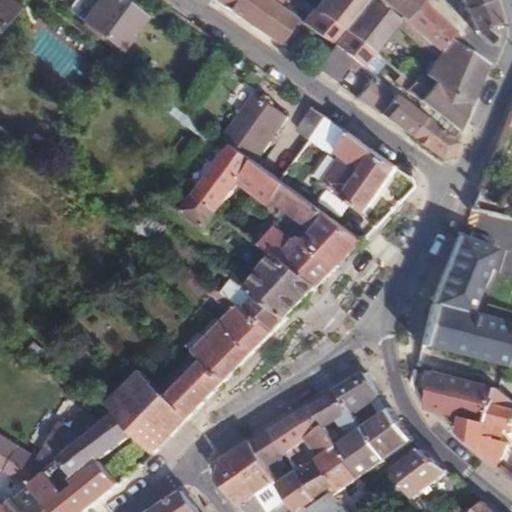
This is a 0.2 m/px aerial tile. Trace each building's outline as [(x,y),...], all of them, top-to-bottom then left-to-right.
[(0,0),(0,28),(16,11),(3,0),(0,0)] [(87,0),(77,14),(121,46),(144,15),(124,0),(87,0)] [(276,8),(265,0),(213,0),(212,2),(277,46),(295,22),(276,8)] [(265,0),(276,8),(282,0),(265,0)] [(321,0),(314,10),(341,31),(366,0),(321,0)] [(394,20),(369,0),(366,0),(341,31),(368,52),(375,43),(390,24),(394,20)] [(377,0),(397,16),(404,22),(421,2),(423,0),(377,0)] [(499,23),(492,0),(460,0),(474,33),(499,23)] [(456,33),(421,2),(404,22),(442,52),(450,40),(454,36),(456,33)] [(300,26),(370,79),(372,80),(385,64),(378,59),(368,52),(341,31),(314,10),(300,26)] [(394,20),(390,24),(436,59),(442,52),(404,22),(397,16),(394,20)] [(419,102),(459,132),(487,65),(456,44),(450,40),(433,85),(419,102)] [(375,43),(368,52),(378,59),(385,51),(375,43)] [(400,67),(396,72),(410,84),(417,75),(412,70),(409,74),(400,67)] [(404,91),(419,102),(433,85),(418,74),(417,75),(410,84),(404,91)] [(370,79),(355,99),(379,116),(393,96),(372,80),(370,79)] [(234,144),(255,160),(289,116),(255,91),(222,135),(234,144)] [(393,96),(379,116),(440,158),(449,156),(455,143),(393,96)] [(351,134),(318,110),(302,132),(335,155),(336,154),(351,134)] [(367,213),(398,167),(351,134),(336,154),(357,169),(345,185),(352,190),(346,199),(367,213)] [(245,177),(257,162),(255,160),(234,144),(195,194),(218,212),(223,216),(228,210),(222,206),(245,177)] [(267,187),(275,175),(257,162),(245,177),(273,197),(276,194),(267,187)] [(318,288),(364,242),(275,175),(267,187),(276,194),(273,197),(316,230),(307,241),(302,236),(291,239),(276,228),(262,245),(275,256),(318,288)] [(218,212),(195,194),(183,210),(206,227),(218,212)] [(138,211),(144,216),(149,211),(142,206),(138,211)] [(235,225),(262,245),(276,228),(249,207),(235,225)] [(487,224),(491,214),(470,209),(466,218),(487,224)] [(422,345),(511,366),(511,323),(471,313),(476,299),(483,301),(499,259),(493,256),(495,250),(459,235),(452,253),(433,301),(422,345)] [(287,319),(318,288),(275,256),(248,288),(257,295),(287,319)] [(196,272),(184,263),(176,275),(188,283),(196,272)] [(196,272),(188,283),(200,292),(208,281),(196,272)] [(208,281),(200,292),(207,297),(211,293),(215,287),(208,281)] [(254,353),(275,332),(245,309),(236,302),(215,287),(211,293),(233,310),(220,323),(254,353)] [(248,288),(236,302),(245,309),(257,295),(248,288)] [(275,332),(287,319),(257,295),(245,309),(275,332)] [(225,382),(254,353),(220,323),(205,340),(193,352),(203,362),(225,382)] [(193,352),(205,340),(202,335),(189,348),(193,352)] [(190,418),(225,382),(203,362),(169,397),(190,418)] [(143,371),(109,406),(116,413),(135,432),(155,453),(190,418),(169,397),(143,371)] [(367,374),(337,392),(354,415),(374,400),(381,395),(367,374)] [(434,374),(426,409),(447,413),(464,417),(488,422),(492,402),(511,406),(511,399),(501,391),(496,387),(434,374)] [(511,384),(509,382),(501,391),(511,399),(511,384)] [(337,392),(311,408),(337,447),(358,477),(387,458),(354,415),(337,392)] [(374,400),(354,415),(387,458),(413,440),(391,409),(379,418),(372,410),(379,406),(374,400)] [(460,435),(498,467),(509,444),(503,441),(506,430),(511,432),(511,406),(492,402),(488,422),(464,417),(460,435)] [(98,458),(100,460),(135,432),(116,413),(109,406),(102,407),(96,418),(82,409),(71,428),(60,421),(38,461),(0,437),(0,451),(17,462),(41,476),(45,473),(60,460),(75,477),(98,458)] [(311,408),(272,432),(288,454),(301,472),(321,498),(331,492),(333,495),(339,490),(319,459),(306,468),(304,462),(310,459),(305,451),(314,445),(322,457),(337,447),(311,408)] [(272,432),(255,444),(271,465),(288,454),(272,432)] [(255,444),(234,457),(260,493),(282,478),(271,465),(255,444)] [(358,477),(337,447),(322,457),(319,459),(339,490),(358,477)] [(394,471),(374,500),(383,511),(386,511),(409,493),(423,511),(472,511),(484,502),(485,501),(423,449),(394,471)] [(17,462),(0,451),(0,467),(30,485),(41,476),(17,462)] [(221,478),(241,511),(264,511),(255,497),(260,493),(234,457),(224,464),(221,478)] [(33,489),(52,511),(85,511),(120,483),(100,460),(98,458),(75,477),(72,480),(76,487),(64,496),(45,473),(41,476),(30,485),(33,489)] [(300,510),(301,511),(313,511),(309,505),(321,498),(301,472),(285,482),(300,510)] [(5,498),(0,501),(3,504),(10,510),(11,511),(52,511),(33,489),(13,506),(5,498)] [(201,511),(185,489),(151,511),(201,511)] [(309,505),(313,511),(353,511),(348,502),(340,506),(333,495),(331,492),(321,498),(309,505)] [(496,511),(484,502),(472,511),(496,511)]
